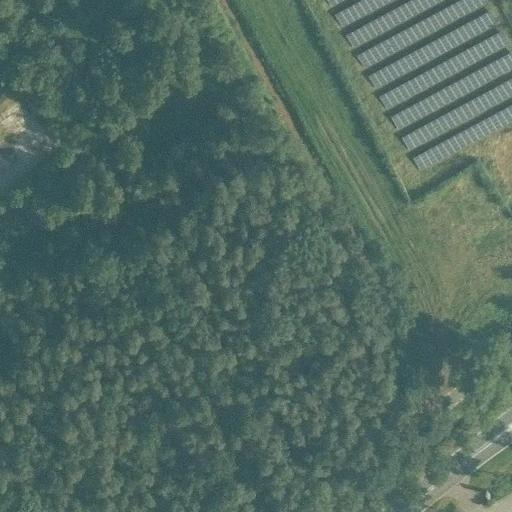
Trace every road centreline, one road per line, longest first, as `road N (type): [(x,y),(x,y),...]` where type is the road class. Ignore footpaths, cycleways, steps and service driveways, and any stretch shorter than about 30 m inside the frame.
road 1 (track): [(188,0),(190,37),(166,99),(0,235)]
road 2 (unclassified): [(310,511),(511,352)]
road 3 (tertiary): [(405,511),(511,425)]
